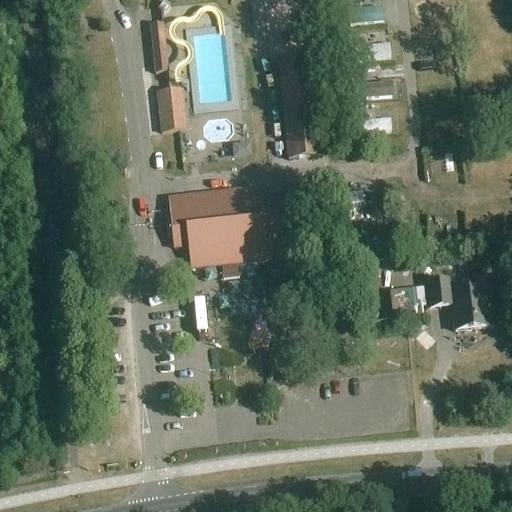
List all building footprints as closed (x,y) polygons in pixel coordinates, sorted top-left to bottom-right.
[(339,0),(341,9),(349,8),(348,0),(339,0)] [(166,16),(170,11),(169,8),(164,4),(158,12),(163,16),(166,16)] [(381,11),(348,14),(349,29),(383,25),(381,11)] [(165,29),(151,30),(157,78),(170,77),(165,29)] [(349,36),(342,37),(343,48),(351,47),(349,36)] [(358,74),(394,72),(393,58),(358,60),(358,74)] [(319,62),(281,64),(291,163),(328,160),(319,62)] [(184,93),(158,96),(162,137),(188,135),(184,93)] [(364,97),(364,112),(392,111),(392,96),(364,97)] [(358,108),(350,109),(351,122),(360,121),(358,108)] [(373,146),(390,146),(390,129),(372,129),(373,146)] [(222,148),(207,152),(211,166),(226,161),(222,148)] [(190,272),(221,268),(222,280),(238,279),(237,267),(284,262),(279,217),(264,218),(261,191),(168,202),(174,253),(188,251),(190,272)] [(344,214),(363,215),(364,205),(344,204),(344,214)] [(318,221),(302,223),(305,244),(321,241),(318,221)] [(207,298),(220,293),(215,277),(201,282),(207,298)] [(453,287),(425,290),(427,305),(428,316),(452,313),(455,338),(494,333),(492,313),(490,313),(488,297),(486,283),(462,286),(464,300),(455,301),(453,287)] [(418,295),(395,297),(397,319),(420,318),(418,295)]
